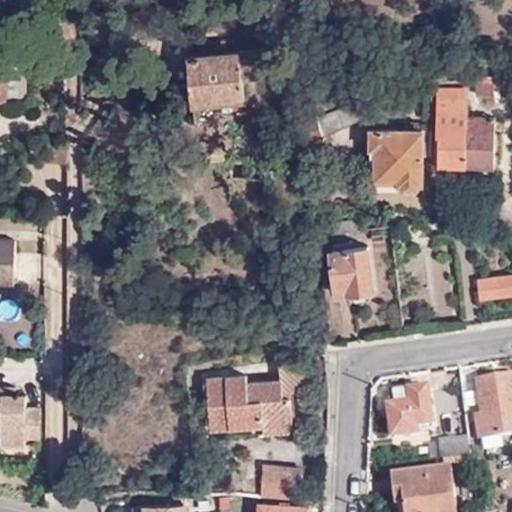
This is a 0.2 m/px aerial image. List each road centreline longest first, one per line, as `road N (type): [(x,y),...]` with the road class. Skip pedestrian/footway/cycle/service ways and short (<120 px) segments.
road 1 (unknown): [(71,511),(72,168)]
road 2 (residential): [(511,340),(350,362),(339,511)]
